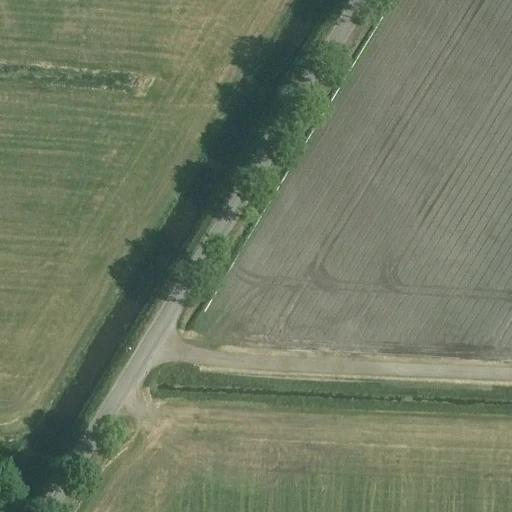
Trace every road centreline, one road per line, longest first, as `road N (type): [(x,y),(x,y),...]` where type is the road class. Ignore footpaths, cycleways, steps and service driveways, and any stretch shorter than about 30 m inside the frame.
road 1 (unclassified): [(47,511),(359,0)]
road 2 (track): [(511,381),(136,362)]
